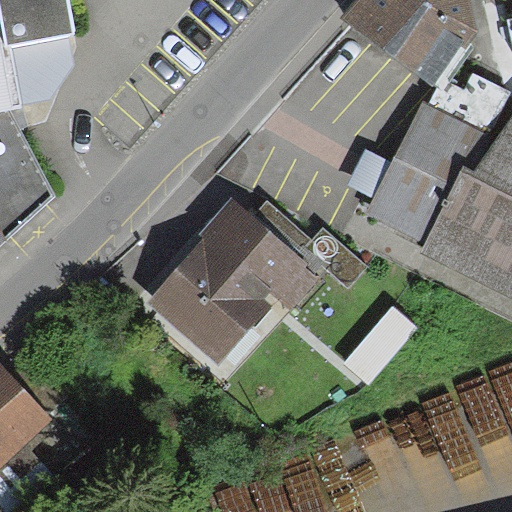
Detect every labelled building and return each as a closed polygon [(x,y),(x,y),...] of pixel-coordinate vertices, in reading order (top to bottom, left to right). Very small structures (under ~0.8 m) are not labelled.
[(0,0),(0,122),(10,121),(24,119),(13,60),(76,48),(67,0),(0,0)] [(370,0),(342,33),(433,104),(447,84),(452,88),(480,45),(469,0),(370,0)] [(375,204),(367,221),(427,250),(421,261),(511,306),(511,129),(476,183),(470,181),(511,98),(474,79),(465,95),(452,88),(447,84),(433,104),(428,111),(424,109),(393,169),(375,204)] [(0,255),(57,203),(10,121),(0,122),(0,255)] [(375,204),(393,169),(366,156),(348,191),(375,204)] [(250,223),(231,206),(199,243),(204,247),(147,312),(219,373),(269,315),(263,310),(273,299),(292,315),(319,284),(309,276),(312,272),(300,261),(305,255),(315,244),(267,203),(250,223)] [(371,271),(326,231),(315,244),(305,255),(349,294),(371,271)] [(419,334),(393,312),(344,370),(370,392),(419,334)] [(35,360),(10,384),(47,424),(72,399),(35,360)] [(0,373),(0,479),(53,430),(47,424),(10,384),(0,373)]
